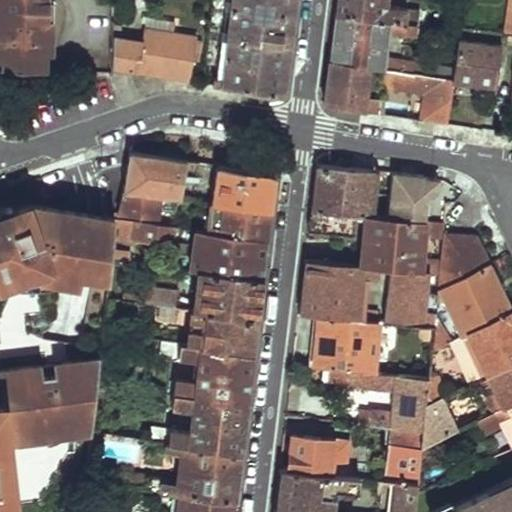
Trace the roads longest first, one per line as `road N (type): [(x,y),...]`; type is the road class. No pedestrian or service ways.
road 1 (residential): [(256,511),(302,131)]
road 2 (residential): [(0,159),(153,109),(302,131)]
road 3 (residential): [(302,131),(508,165)]
road 4 (residential): [(318,0),(302,131)]
